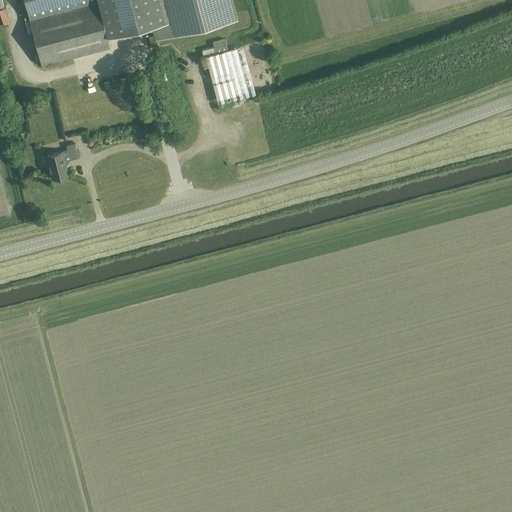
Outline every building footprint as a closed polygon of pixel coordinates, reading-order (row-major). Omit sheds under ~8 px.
[(24,0),(42,65),(110,47),(107,35),(154,24),(156,34),(198,23),(200,28),(211,26),(209,21),(235,14),(230,0),(24,0)] [(158,46),(155,35),(149,37),(152,48),(158,46)] [(225,39),(213,43),(214,49),(226,45),(225,39)] [(212,47),(200,50),(202,56),(214,53),(212,47)] [(217,99),(248,91),(237,48),(205,56),(217,99)] [(79,157),(76,145),(75,143),(66,146),(68,150),(46,156),(52,179),(69,175),(65,161),(79,157)]
